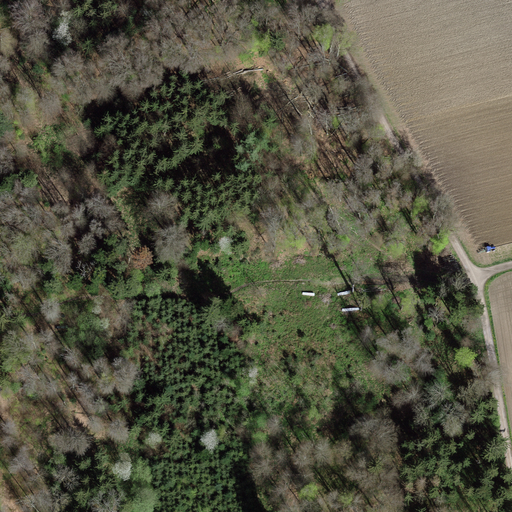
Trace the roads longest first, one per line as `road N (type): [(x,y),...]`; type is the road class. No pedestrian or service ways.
road 1 (track): [(467,263),(337,46),(330,0)]
road 2 (track): [(467,263),(511,506)]
